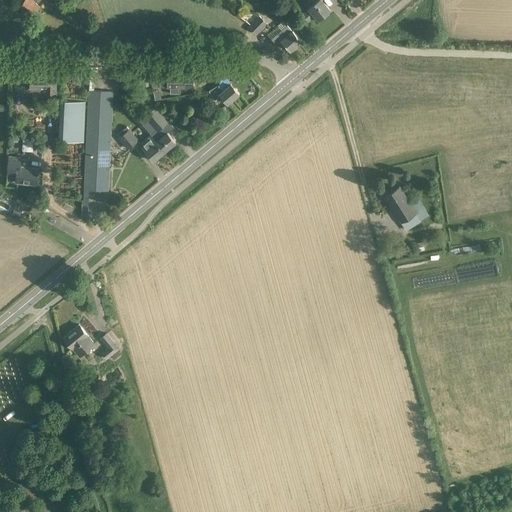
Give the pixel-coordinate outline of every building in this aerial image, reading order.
[(24,0),(19,6),(32,16),(39,7),(32,0),(31,0),(24,0)] [(308,21),(315,16),(319,20),(330,10),(322,0),(310,0),(314,4),(302,14),(308,21)] [(249,27),(257,34),(267,24),(259,16),(249,27)] [(272,38),(271,38),(277,45),(278,44),(282,40),(291,51),(293,50),(293,51),(298,47),(297,46),(302,42),(292,30),(292,29),(288,24),(272,38)] [(45,72),(31,72),(31,90),(45,90),(45,91),(56,92),(56,71),(45,71),(45,72)] [(159,73),(159,87),(160,87),(170,87),(170,93),(179,93),(179,87),(194,87),(194,73),(160,73),(159,73)] [(215,100),(221,94),(229,103),(240,93),(231,83),(224,89),(219,83),(210,90),(215,100)] [(88,90),(86,124),(85,162),(84,174),(84,190),(108,191),(113,91),(88,90)] [(149,98),(159,98),(159,90),(149,91),(149,98)] [(61,100),(59,141),(84,142),(86,102),(61,100)] [(157,141),(165,151),(176,142),(168,132),(167,132),(162,127),(168,122),(156,106),(144,116),(147,119),(143,123),(157,140),(157,141)] [(118,138),(127,149),(139,140),(129,128),(129,129),(127,126),(119,133),(120,136),(118,138)] [(21,150),(32,151),(33,138),(22,137),(21,150)] [(165,151),(157,141),(151,145),(145,139),(141,143),(146,150),(145,150),(153,160),(165,151)] [(37,185),(39,168),(28,166),(29,159),(21,158),(21,157),(10,156),(8,175),(17,176),(16,183),(37,185)] [(400,186),(384,196),(401,223),(405,230),(421,221),(421,220),(429,215),(420,199),(411,204),(400,186)] [(79,356),(94,344),(88,336),(89,336),(79,324),(63,337),(73,349),(79,356)] [(107,332),(100,338),(107,347),(101,353),(107,360),(111,356),(114,360),(120,355),(117,351),(120,349),(107,332)]
